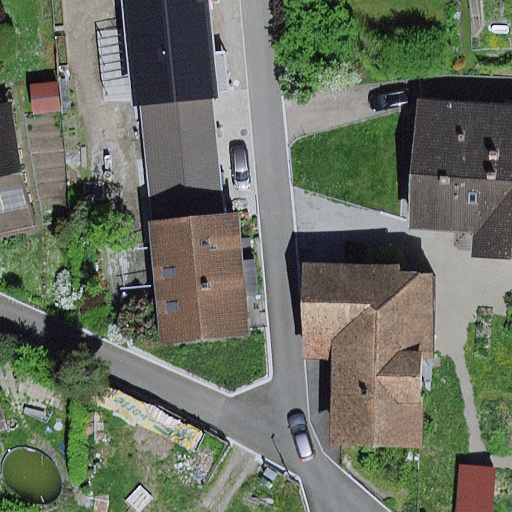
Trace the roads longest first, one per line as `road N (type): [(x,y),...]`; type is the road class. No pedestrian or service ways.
road 1 (residential): [(293,443),(290,307),(252,0)]
road 2 (residential): [(0,327),(293,443)]
